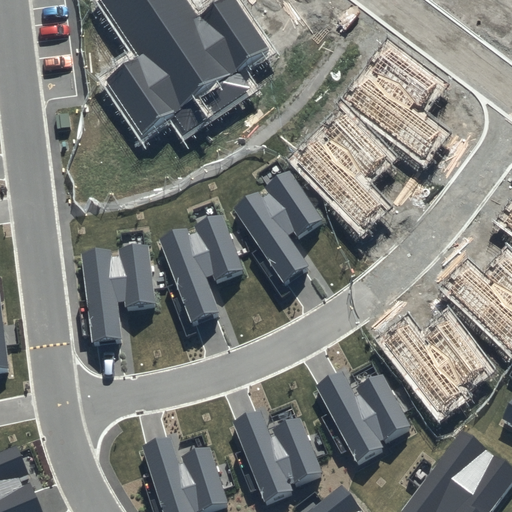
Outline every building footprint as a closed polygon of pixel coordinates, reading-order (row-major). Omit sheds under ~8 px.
[(219,0),(198,14),(189,0),(103,0),(142,58),(107,81),(143,135),(172,115),(184,133),(251,89),(239,71),(272,50),(238,0),(219,0)] [(436,82),(388,48),(371,73),(377,78),(372,83),(367,80),(349,104),(421,156),(440,131),(410,109),(414,104),(418,107),(436,82)] [(386,154),(345,112),(324,134),(329,140),(323,144),(318,140),(297,161),(359,224),(381,203),(356,176),(361,172),(364,175),(386,154)] [(324,220),(291,171),(267,188),(270,194),(264,198),(260,193),(235,209),(284,283),(310,267),(290,236),(295,232),(298,236),(324,220)] [(243,268),(223,213),(195,225),(197,231),(190,233),(187,228),(159,238),(190,321),(219,311),(207,276),(213,274),(215,278),(243,268)] [(156,303),(149,244),(119,249),(119,256),(112,256),(111,250),(81,253),(91,341),(122,338),(118,302),(125,301),(125,306),(156,303)] [(511,261),(510,259),(491,278),(497,285),(492,290),(471,268),(449,290),(509,350),(511,347),(511,261)] [(0,372),(9,372),(1,294),(0,294),(0,372)] [(458,385),(484,364),(449,319),(428,336),(433,343),(428,347),(409,323),(385,342),(437,409),(462,390),(458,385)] [(381,440),(409,424),(382,374),(358,387),(363,395),(357,399),(342,372),(315,387),(356,461),(384,446),(381,440)] [(511,398),(501,418),(511,423),(511,398)] [(291,482),(321,470),(299,417),(274,427),(278,436),(272,439),(260,411),(232,422),(264,501),(293,489),(291,482)] [(511,466),(462,430),(402,511),(491,511),(511,484),(511,466)] [(194,511),(226,502),(210,447),(184,455),(187,464),(180,466),(171,437),(142,445),(161,511),(194,511)] [(28,474),(16,445),(0,451),(0,511),(42,511),(30,481),(21,484),(19,478),(28,474)] [(363,511),(344,486),(309,511),(363,511)]
